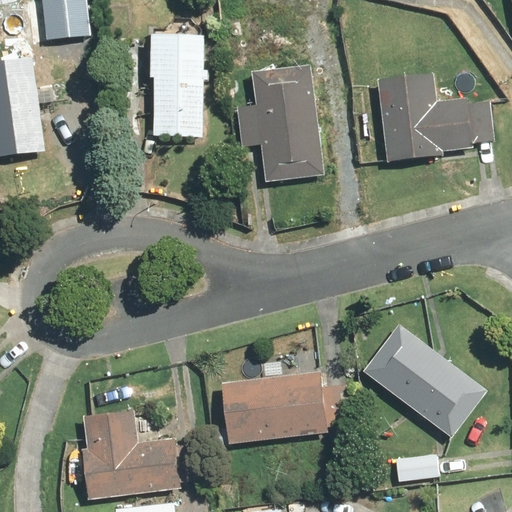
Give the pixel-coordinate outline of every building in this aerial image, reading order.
[(88,0),(63,0),(25,4),(30,45),(92,39),(88,0)] [(299,9),(246,20),(254,59),(307,49),(299,9)] [(202,142),(208,42),(153,38),(151,81),(158,81),(154,140),(202,142)] [(37,63),(0,67),(0,159),(48,153),(37,63)] [(252,73),(257,105),(236,108),(242,153),(263,150),(268,185),(328,177),(313,64),(252,73)] [(435,76),(380,81),(389,164),(475,155),(474,146),(493,144),(488,97),(438,103),(435,76)] [(400,327),(365,373),(453,439),(488,393),(400,327)] [(222,385),(230,447),(351,430),(342,368),(222,385)] [(83,419),(91,501),(187,492),(182,444),(141,449),(138,414),(83,419)] [(438,456),(398,461),(401,484),(441,478),(438,456)]
